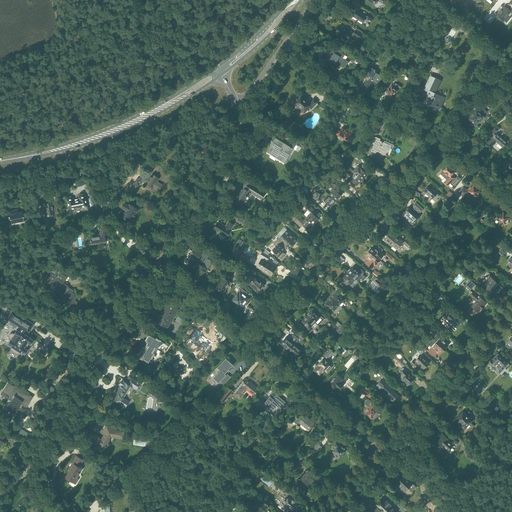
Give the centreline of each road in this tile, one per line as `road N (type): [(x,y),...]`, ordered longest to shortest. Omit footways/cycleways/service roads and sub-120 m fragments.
road 1 (residential): [(244,337),(431,140)]
road 2 (unclassified): [(0,196),(115,162),(234,99)]
road 3 (secondary): [(151,259),(19,474)]
road 4 (primary): [(10,159),(135,125),(220,75)]
road 5 (primary): [(215,68),(98,132),(10,159)]
road 6 (residential): [(378,449),(511,306)]
road 7 (secondary): [(234,99),(234,127),(151,259)]
road 8 (residential): [(431,140),(348,100),(283,42)]
road 9 (residential): [(378,449),(244,337)]
road 10 (residential): [(244,337),(151,259)]
